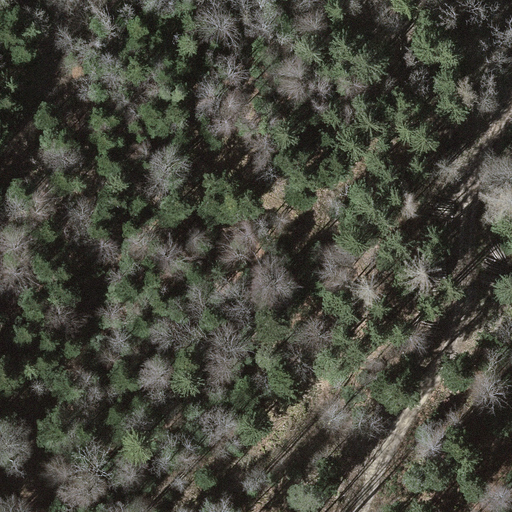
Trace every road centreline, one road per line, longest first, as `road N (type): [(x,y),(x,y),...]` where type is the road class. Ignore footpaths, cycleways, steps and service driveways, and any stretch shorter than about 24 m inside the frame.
road 1 (track): [(357,511),(395,430),(459,333),(473,190),(511,100)]
road 2 (track): [(0,231),(14,132),(75,0)]
road 3 (track): [(38,511),(0,279)]
